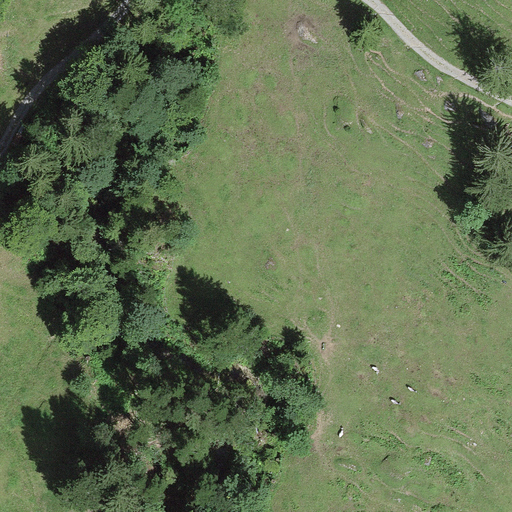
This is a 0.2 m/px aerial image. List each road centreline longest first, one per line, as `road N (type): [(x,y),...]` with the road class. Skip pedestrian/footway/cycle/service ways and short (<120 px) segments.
road 1 (track): [(0,155),(112,0)]
road 2 (track): [(366,0),(437,68),(511,102)]
